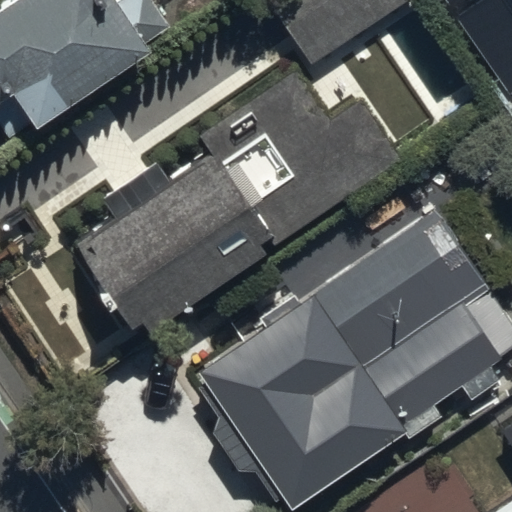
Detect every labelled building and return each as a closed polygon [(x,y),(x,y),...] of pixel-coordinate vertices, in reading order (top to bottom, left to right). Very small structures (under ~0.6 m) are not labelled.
[(0,126),(10,142),(148,50),(115,0),(17,0),(0,11),(0,126)] [(268,0),(311,63),(404,0),(268,0)] [(511,0),(450,0),(511,88),(511,0)] [(81,245),(147,343),(280,254),(214,156),(169,186),(155,165),(105,199),(119,219),(81,245)] [(196,373),(289,511),(297,511),(511,368),(511,326),(435,213),(196,373)] [(511,511),(511,422),(502,429),(511,443),(511,503),(498,511),(511,511)]
